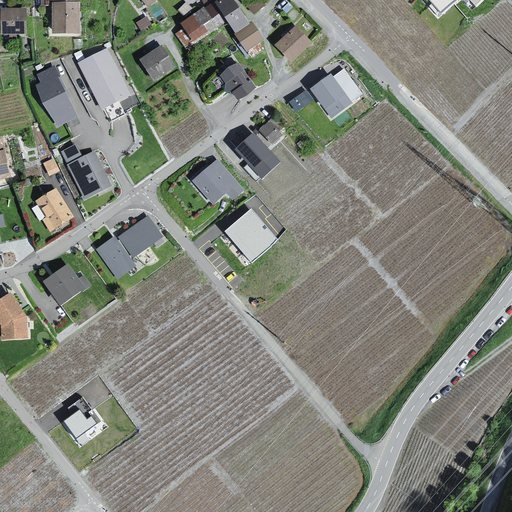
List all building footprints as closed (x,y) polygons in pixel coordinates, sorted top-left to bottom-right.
[(234,5),(231,0),(224,0),(219,3),(230,18),(229,19),(229,20),(236,30),(247,23),(243,17),(240,12),(242,11),(236,3),(234,5)] [(265,5),(260,0),(256,0),(249,7),(254,14),(265,5)] [(482,0),(429,0),(442,15),(458,0),(469,0),(476,6),(482,0)] [(219,27),(222,25),(229,20),(229,19),(219,3),(208,11),(219,27)] [(55,32),(78,32),(78,11),(77,11),(77,4),(56,5),(56,11),(55,11),(55,32)] [(4,32),(25,32),(24,11),(4,11),(4,20),(4,32)] [(208,34),(219,27),(208,11),(197,19),(198,20),(186,29),(178,34),(188,47),(208,34)] [(247,56),(250,53),(247,49),(258,42),(262,39),(252,25),(249,27),(239,34),(237,35),(237,36),(234,39),(247,56)] [(292,60),(310,43),(296,28),(278,45),(288,56),(292,60)] [(251,55),(262,48),(258,42),(247,49),(250,53),(251,55)] [(161,49),(144,61),(155,78),(173,66),(161,49)] [(129,95),(107,50),(80,64),(92,87),(95,85),(97,90),(94,91),(103,108),(105,107),(118,100),(129,95)] [(249,82),(242,72),(243,72),(237,64),(222,75),(227,82),(225,91),(235,93),(240,100),(255,89),(250,81),(249,82)] [(55,118),(72,109),(62,88),(64,87),(54,68),(40,76),(44,84),(39,87),(55,118)] [(340,89),(332,78),(331,76),(313,89),(326,108),(332,103),(338,112),(350,103),(362,94),(353,81),(340,89)] [(307,88),(289,100),(296,111),(314,99),(307,88)] [(112,121),(125,114),(118,100),(105,107),(112,121)] [(273,143),(281,135),(279,133),(285,127),(274,116),(268,122),(270,123),(262,131),(273,143)] [(280,162),(253,133),(235,149),(263,178),(280,162)] [(0,178),(10,176),(1,141),(0,141),(0,178)] [(70,166),(77,162),(70,149),(63,152),(70,166)] [(98,167),(96,164),(98,163),(93,154),(77,162),(70,166),(86,197),(100,190),(97,182),(106,178),(100,166),(98,167)] [(47,170),(59,166),(55,156),(43,160),(47,170)] [(230,186),(213,166),(196,181),(214,202),(220,197),(228,191),(234,198),(242,191),(234,182),(230,186)] [(64,205),(55,191),(38,202),(48,218),(44,220),(50,230),(72,217),(65,205),(64,205)] [(278,239),(251,209),(225,231),(252,262),(278,239)] [(148,234),(141,224),(121,238),(124,241),(119,245),(115,239),(100,250),(118,276),(134,265),(127,256),(132,252),(134,256),(154,242),(157,247),(164,242),(155,229),(148,234)] [(61,302),(82,288),(67,267),(47,282),(51,287),(61,302)] [(3,337),(25,336),(25,317),(11,296),(0,302),(0,319),(3,324),(3,337)] [(80,409),(64,421),(76,438),(97,423),(91,416),(87,419),(80,409)]
